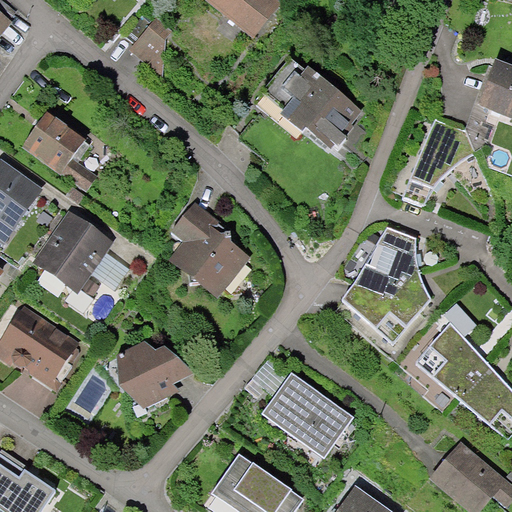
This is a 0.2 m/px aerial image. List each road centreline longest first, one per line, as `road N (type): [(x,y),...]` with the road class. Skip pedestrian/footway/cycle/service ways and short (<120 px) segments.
road 1 (residential): [(307,294),(222,157),(50,21)]
road 2 (residential): [(439,0),(367,206),(307,294)]
road 3 (residential): [(307,294),(136,488)]
road 4 (residential): [(136,488),(0,401)]
